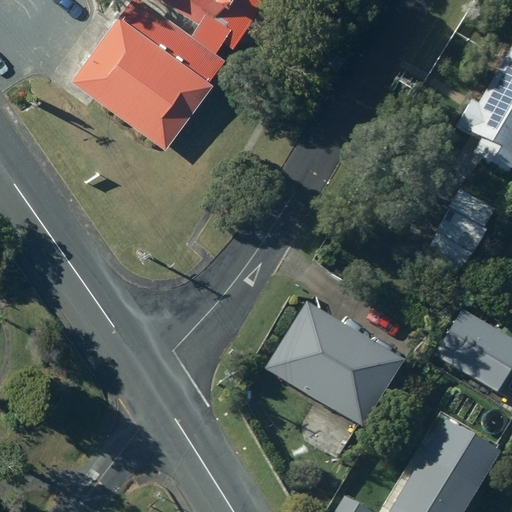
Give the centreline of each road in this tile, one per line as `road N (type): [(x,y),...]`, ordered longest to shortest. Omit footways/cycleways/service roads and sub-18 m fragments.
road 1 (residential): [(408,0),(249,268),(174,350),(156,389)]
road 2 (tertiary): [(156,389),(0,163)]
road 3 (residential): [(156,389),(140,428),(78,511)]
road 4 (tertiary): [(230,511),(156,389)]
